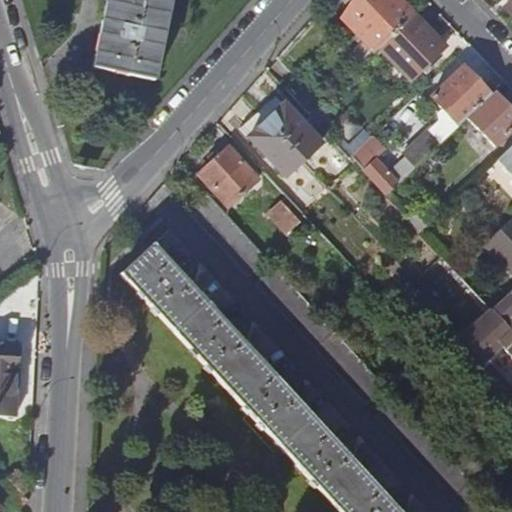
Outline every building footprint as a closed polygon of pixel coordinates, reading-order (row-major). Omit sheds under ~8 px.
[(104,0),(93,56),(91,68),(152,81),(168,0),(104,0)] [(414,17),(398,0),(357,0),(341,19),(364,43),(349,57),(359,68),(379,49),(414,17)] [(445,49),(414,17),(379,49),(410,82),(445,49)] [(490,98),(463,69),(430,100),(446,117),(457,129),(467,120),(490,98)] [(328,98),(303,73),(285,90),(308,116),(328,98)] [(511,131),(511,113),(494,94),(490,98),(467,120),(494,149),(511,131)] [(319,147),(275,98),(258,114),(302,162),(319,147)] [(302,162),(258,114),(239,130),(284,178),(302,162)] [(457,129),(446,117),(432,130),(443,142),(454,132),(457,129)] [(443,142),(432,130),(404,156),(412,165),(408,169),(411,172),(443,142)] [(511,147),(497,161),(511,176),(511,147)] [(229,149),(200,177),(230,209),(259,180),(229,149)] [(398,185),(375,160),(374,161),(365,151),(354,160),(364,171),(363,172),(385,197),(398,185)] [(247,238),(208,196),(189,213),(249,278),(268,261),(247,238)] [(281,203),(269,214),(288,235),(299,224),(281,203)] [(511,218),(484,246),(511,275),(511,218)] [(398,511),(154,247),(121,276),(338,511),(398,511)] [(386,388),(276,270),(257,287),(367,406),(386,388)] [(511,292),(490,312),(511,335),(511,292)] [(500,348),(511,360),(511,335),(490,312),(460,340),(479,360),(483,364),(487,360),(500,348)] [(17,346),(0,345),(0,416),(14,417),(17,346)] [(499,511),(396,400),(377,417),(464,511),(499,511)] [(28,503),(7,479),(0,485),(0,491),(17,511),(28,503)]
